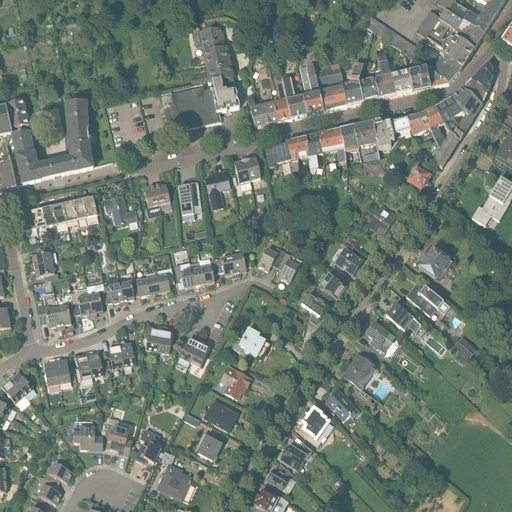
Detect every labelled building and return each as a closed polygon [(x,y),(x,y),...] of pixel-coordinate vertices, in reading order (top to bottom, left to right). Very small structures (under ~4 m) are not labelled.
[(440,0),(437,6),(445,11),(448,13),(449,14),(453,7),(440,0)] [(477,8),(484,13),(495,20),(506,3),(501,0),(472,0),(480,5),(477,8)] [(449,14),(484,37),(495,20),(484,13),(477,8),(475,11),(478,13),(476,18),(454,5),(453,7),(449,14)] [(426,39),(429,41),(435,45),(437,46),(443,41),(442,40),(449,29),(458,38),(455,41),(451,38),(448,40),(474,53),(479,45),(484,37),(449,14),(448,13),(445,11),(439,19),(436,24),(432,30),(428,36),(426,39)] [(429,13),(426,18),(436,24),(439,19),(429,13)] [(368,26),(371,19),(365,17),(362,24),(368,26)] [(426,18),(422,24),(432,30),(436,24),(426,18)] [(372,33),(378,23),(371,19),(366,30),(372,33)] [(383,27),(382,27),(378,23),(372,33),(376,37),(383,27)] [(422,24),(418,30),(428,36),(432,30),(422,24)] [(383,27),(376,37),(381,40),(388,30),(383,27)] [(220,30),(192,35),(195,47),(200,46),(201,51),(224,46),(220,30)] [(388,30),(381,40),(386,43),(393,33),(388,30)] [(425,41),(426,39),(428,36),(418,30),(415,34),(425,41)] [(393,33),(386,43),(391,47),(398,37),(393,33)] [(511,35),(509,34),(501,45),(511,52),(511,35)] [(398,37),(391,47),(396,50),(403,40),(398,37)] [(403,40),(396,50),(401,53),(408,43),(403,40)] [(451,48),(443,61),(450,66),(448,68),(459,75),(474,53),(448,40),(445,42),(443,41),(437,46),(442,50),(445,45),(451,48)] [(408,43),(401,53),(406,57),(413,47),(408,43)] [(424,49),(430,53),(434,47),(428,43),(424,49)] [(224,46),(201,51),(207,74),(229,69),(224,46)] [(413,47),(406,57),(412,61),(418,51),(413,47)] [(246,58),(252,61),(256,50),(249,48),(246,58)] [(436,57),(430,53),(424,49),(423,48),(413,62),(420,66),(427,70),(426,71),(432,74),(439,81),(448,87),(449,86),(455,80),(459,75),(448,68),(450,66),(443,61),(441,60),(435,69),(431,66),(436,57)] [(382,82),(375,84),(379,102),(395,99),(387,64),(385,57),(383,51),(376,53),(377,59),(382,82)] [(282,62),(275,60),(272,72),(279,106),(273,107),(277,126),(291,122),(280,77),(279,72),(282,62)] [(268,61),(265,71),(269,92),(274,90),(269,70),(272,62),(268,61)] [(364,64),(356,62),(350,87),(351,89),(342,91),(346,109),(346,110),(363,106),(359,88),(361,79),(364,64)] [(412,95),(408,76),(397,79),(393,62),(387,64),(395,99),(412,95)] [(349,64),(338,67),(340,74),(347,72),(349,64)] [(323,115),(346,110),(346,109),(342,91),(341,91),(342,84),(337,65),(331,67),(332,71),(314,75),(323,115)] [(485,68),(471,83),(483,93),(484,94),(487,95),(492,81),(491,80),(489,78),(491,76),(492,73),(492,72),(492,71),(488,67),(488,66),(485,66),(485,68)] [(307,98),(303,100),(307,119),(316,117),(323,115),(314,75),(313,67),(306,69),(307,69),(299,71),(304,93),(310,91),(312,97),(307,98)] [(192,89),(202,88),(208,86),(232,82),(229,69),(207,74),(208,79),(200,81),(199,79),(190,80),(192,89)] [(265,71),(258,72),(263,93),(269,92),(265,71)] [(363,71),(361,79),(373,82),(375,74),(363,71)] [(426,71),(426,72),(430,91),(448,87),(439,81),(432,74),(426,71)] [(426,72),(408,76),(412,95),(413,95),(430,92),(430,91),(426,72)] [(289,75),(280,77),(291,122),(291,123),(307,119),(303,100),(295,102),(290,81),(289,75)] [(239,111),(232,82),(208,86),(208,90),(211,89),(216,115),(219,115),(239,111)] [(471,83),(462,93),(482,108),(487,97),(487,95),(484,94),(483,93),(471,83)] [(363,106),(379,102),(375,84),(359,88),(363,106)] [(208,86),(202,88),(202,91),(188,94),(195,130),(221,124),(219,115),(216,115),(211,89),(208,90),(208,86)] [(463,116),(466,119),(471,125),(481,108),(482,108),(462,93),(451,102),(463,116)] [(171,95),(161,97),(163,109),(160,114),(165,117),(168,135),(195,130),(188,94),(171,97),(171,95)] [(253,102),(247,103),(254,131),(277,126),(273,107),(255,111),(253,102)] [(451,102),(435,111),(445,130),(447,132),(450,136),(453,140),(460,128),(460,127),(458,130),(452,123),(463,116),(451,102)] [(54,179),(51,166),(38,169),(35,157),(34,157),(28,130),(30,129),(24,104),(6,108),(6,110),(13,136),(13,137),(12,137),(16,157),(10,159),(0,160),(0,174),(4,192),(23,187),(23,188),(41,183),(54,180),(54,179),(54,178),(54,179)] [(75,175),(93,171),(90,151),(87,124),(87,107),(66,108),(70,162),(59,164),(62,177),(62,178),(75,175)] [(0,138),(13,136),(6,110),(0,111),(0,138)] [(439,151),(445,143),(441,133),(438,134),(437,131),(443,128),(445,130),(435,111),(435,112),(435,111),(425,116),(423,117),(430,132),(430,131),(436,144),(439,150),(439,151)] [(413,138),(422,135),(430,132),(423,117),(407,121),(411,132),(410,132),(410,133),(411,133),(413,138)] [(466,119),(460,127),(460,128),(453,140),(457,143),(459,144),(471,125),(466,119)] [(411,132),(407,121),(390,125),(391,125),(392,135),(392,136),(393,137),(393,135),(400,133),(400,135),(410,133),(410,132),(411,132)] [(382,124),(373,126),(377,146),(378,146),(379,151),(391,148),(390,144),(394,143),(393,137),(392,136),(392,135),(391,125),(382,127),(382,124)] [(360,150),(377,146),(373,126),(372,126),(365,128),(356,130),(360,150)] [(344,156),(345,165),(346,165),(345,156),(359,153),(358,151),(360,150),(356,130),(353,130),(340,133),(344,152),(344,156)] [(319,137),(323,157),(338,154),(339,166),(345,165),(344,156),(344,152),(340,133),(326,135),(319,137)] [(450,136),(445,143),(439,151),(432,164),(442,171),(459,144),(457,143),(453,140),(450,136)] [(497,158),(511,167),(511,137),(509,136),(506,140),(507,141),(497,158)] [(317,159),(323,157),(319,137),(318,137),(306,140),(305,140),(305,141),(308,160),(309,160),(311,177),(316,176),(315,171),(318,170),(317,159)] [(290,165),(290,167),(298,165),(297,163),(308,160),(305,141),(293,144),(293,143),(288,145),(290,164),(290,165)] [(274,168),(290,165),(290,164),(288,145),(264,150),(264,152),(265,153),(263,154),(265,164),(268,173),(275,171),(274,168)] [(379,161),(378,154),(375,155),(362,158),(364,165),(379,161)] [(245,165),(250,184),(261,182),(256,162),(245,165)] [(396,167),(397,168),(396,169),(390,163),(387,166),(393,172),(393,171),(397,175),(401,171),(400,170),(403,166),(400,163),(396,167)] [(509,186),(511,181),(511,176),(500,169),(491,164),(491,165),(487,172),(486,172),(495,178),(501,181),(509,186)] [(239,187),(250,184),(245,165),(234,167),(239,187)] [(408,184),(413,186),(421,192),(424,188),(425,188),(426,188),(427,188),(427,187),(428,187),(428,186),(429,185),(428,184),(428,183),(427,182),(430,178),(422,173),(416,170),(408,184)] [(218,179),(206,182),(209,196),(210,196),(213,213),(223,210),(219,194),(229,192),(225,175),(218,177),(218,179)] [(384,179),(380,184),(386,188),(390,183),(384,179)] [(511,201),(511,188),(509,186),(501,181),(482,211),(479,209),(472,220),(485,228),(491,218),(499,223),(511,201)] [(187,186),(188,187),(177,189),(181,217),(193,215),(201,214),(197,185),(187,186)] [(392,185),(388,194),(395,198),(400,189),(392,185)] [(169,200),(166,188),(162,189),(161,187),(155,188),(160,208),(164,207),(162,201),(169,200)] [(104,198),(102,188),(95,190),(97,200),(98,204),(105,202),(104,198)] [(148,192),(144,193),(147,205),(154,203),(155,209),(160,208),(155,188),(148,190),(148,192)] [(93,200),(82,203),(86,221),(88,227),(98,225),(97,218),(93,200)] [(126,216),(122,200),(104,204),(107,215),(113,213),(116,228),(136,224),(134,214),(126,216)] [(72,205),(77,223),(86,221),(82,203),(72,205)] [(62,208),(66,225),(77,223),(72,205),(62,208)] [(52,210),(56,228),(66,225),(62,208),(52,210)] [(42,212),(46,230),(56,228),(52,210),(42,212)] [(395,220),(387,214),(381,210),(369,225),(376,229),(384,235),(395,220)] [(32,215),(36,232),(46,230),(42,212),(32,215)] [(21,217),(26,235),(36,232),(32,215),(21,217)] [(52,249),(38,252),(39,257),(32,259),(33,266),(32,266),(30,268),(31,270),(52,266),(50,255),(53,255),(52,249)] [(257,269),(268,275),(273,265),(279,268),(286,255),(276,250),(273,255),(267,251),(257,269)] [(334,265),(345,272),(353,278),(363,264),(355,258),(350,255),(345,252),(345,251),(334,265)] [(419,270),(427,276),(435,283),(439,285),(448,273),(447,272),(452,265),(449,263),(433,251),(419,270)] [(127,262),(126,252),(117,253),(118,263),(127,262)] [(279,281),(289,286),(299,269),(293,265),(295,261),(286,255),(279,268),(284,271),(279,281)] [(246,270),(251,269),(248,256),(232,259),(236,280),(239,279),(240,277),(240,276),(246,274),(246,270)] [(224,275),(225,279),(232,277),(232,279),(234,280),(236,280),(232,259),(216,262),(218,271),(219,276),(224,275)] [(216,262),(215,262),(210,263),(209,261),(199,263),(200,265),(201,271),(204,287),(215,285),(213,277),(219,276),(218,271),(216,262)] [(174,269),(177,286),(183,284),(184,291),(194,289),(190,267),(190,265),(174,269)] [(200,265),(190,267),(194,289),(204,287),(201,271),(200,265)] [(52,266),(31,270),(31,273),(33,274),(35,274),(36,281),(44,279),(45,285),(59,282),(58,276),(54,277),(52,266)] [(157,280),(160,296),(170,294),(169,287),(174,286),(171,271),(156,274),(157,280)] [(323,293),(329,297),(337,303),(338,302),(339,302),(341,299),(341,297),(346,291),(341,287),(340,285),(332,279),(329,277),(323,285),(327,288),(323,293)] [(157,280),(147,282),(150,298),(160,296),(157,280)] [(147,282),(136,284),(139,298),(140,300),(150,298),(147,282)] [(120,286),(124,308),(127,307),(128,305),(128,303),(135,302),(134,299),(139,298),(136,284),(131,285),(131,284),(120,286)] [(103,286),(104,292),(107,306),(112,305),(113,306),(120,305),(120,307),(122,308),(124,308),(120,286),(109,289),(108,285),(103,286)] [(87,293),(93,320),(95,320),(96,317),(96,316),(103,314),(101,307),(107,306),(104,292),(103,286),(86,289),(86,291),(87,293)] [(443,305),(433,296),(425,290),(422,293),(418,289),(406,305),(428,323),(437,312),(444,317),(450,310),(443,305)] [(71,297),(72,304),(75,318),(81,317),(81,319),(88,318),(88,319),(90,321),(93,320),(87,293),(86,291),(76,293),(77,295),(71,297)] [(498,300),(492,296),(487,303),(492,307),(498,300)] [(308,343),(326,318),(325,317),(324,317),(323,316),(327,310),(319,304),(309,297),(302,307),(314,315),(308,333),(305,342),(305,343),(306,344),(307,344),(308,343)] [(49,309),(43,310),(42,303),(35,305),(36,311),(40,328),(48,326),(49,331),(56,329),(57,331),(59,333),(61,332),(57,311),(50,312),(49,309)] [(68,309),(57,311),(61,332),(63,331),(65,329),(64,328),(71,326),(70,319),(75,318),(72,304),(67,305),(68,309)] [(386,319),(398,329),(404,334),(409,328),(415,329),(419,325),(417,324),(396,306),(386,319)] [(0,310),(0,322),(9,321),(6,311),(0,313),(0,310)] [(0,339),(12,337),(9,321),(0,322),(0,341),(0,339)] [(389,337),(383,332),(374,326),(366,337),(367,337),(372,341),(373,342),(371,346),(379,352),(385,343),(390,346),(394,340),(389,337)] [(238,339),(234,348),(257,360),(261,353),(264,355),(269,347),(260,342),(258,341),(261,337),(249,330),(243,341),(238,339)] [(146,352),(158,354),(162,333),(150,331),(146,352)] [(162,333),(158,354),(169,356),(173,335),(162,333)] [(180,359),(190,364),(200,345),(189,340),(180,359)] [(468,362),(476,353),(462,340),(454,348),(468,362)] [(300,343),(297,347),(299,349),(307,354),(310,350),(302,344),(300,343)] [(200,345),(190,364),(201,369),(210,351),(200,345)] [(131,346),(119,348),(124,369),(135,367),(131,346)] [(119,348),(108,350),(112,372),(124,369),(119,348)] [(467,362),(459,354),(454,360),(462,367),(467,362)] [(99,356),(88,359),(92,380),(103,378),(99,356)] [(349,384),(362,393),(377,372),(358,358),(343,379),(349,384)] [(92,380),(88,359),(76,361),(78,372),(79,376),(80,382),(92,380)] [(67,363),(55,365),(54,365),(58,386),(70,384),(67,363)] [(54,365),(44,367),(47,388),(58,386),(54,365)] [(251,382),(242,378),(228,370),(220,385),(226,388),(223,395),(229,398),(237,402),(241,395),(239,394),(242,388),(247,390),(251,382)] [(19,375),(10,382),(24,398),(33,391),(19,375)] [(10,382),(1,390),(15,406),(24,398),(10,382)] [(377,404),(362,393),(349,384),(344,391),(368,416),(377,404)] [(359,414),(338,393),(325,405),(332,413),(331,413),(336,418),(337,418),(343,425),(350,418),(352,421),(359,414)] [(19,408),(24,413),(32,406),(28,400),(19,408)] [(0,417),(6,421),(12,410),(0,404),(0,417)] [(203,421),(220,430),(229,434),(238,417),(229,413),(212,404),(203,421)] [(306,440),(318,449),(322,444),(325,440),(321,437),(328,427),(319,421),(320,419),(313,414),(305,426),(305,427),(305,426),(312,431),(306,440)] [(187,416),(184,422),(196,429),(199,423),(187,416)] [(121,457),(128,459),(132,444),(127,443),(130,431),(115,427),(114,434),(111,433),(108,443),(111,444),(109,451),(122,454),(121,457)] [(74,430),(73,446),(80,446),(80,452),(90,452),(90,450),(103,450),(103,439),(95,439),(95,430),(74,430)] [(154,465),(161,451),(155,448),(160,439),(146,432),(140,444),(144,446),(142,449),(140,453),(135,462),(142,465),(144,461),(154,465)] [(352,434),(348,438),(354,444),(358,440),(352,434)] [(192,453),(197,455),(203,459),(212,463),(212,462),(216,454),(217,454),(220,447),(212,443),(207,441),(209,438),(204,436),(198,446),(196,445),(192,453)] [(0,437),(0,449),(10,449),(10,441),(3,441),(2,438),(0,437)] [(280,463),(288,469),(295,474),(301,464),(303,461),(306,463),(312,453),(302,445),(297,453),(290,448),(284,457),(282,455),(278,461),(281,462),(280,463)] [(0,461),(11,460),(10,449),(0,449),(0,461)] [(164,454),(161,461),(171,466),(175,459),(164,454)] [(48,470),(43,480),(55,486),(58,481),(67,486),(72,475),(55,466),(51,472),(48,470)] [(288,474),(289,471),(280,466),(276,473),(274,472),(271,477),(269,476),(266,482),(268,482),(267,484),(282,493),(288,496),(295,484),(290,481),(292,478),(288,474)] [(157,491),(173,499),(182,503),(189,487),(190,487),(191,484),(190,484),(192,482),(182,477),(184,473),(169,467),(157,491)] [(52,492),(55,486),(43,480),(42,479),(39,485),(41,486),(39,490),(42,492),(38,499),(56,508),(62,497),(52,492)] [(279,498),(277,502),(261,493),(254,507),(262,511),(284,511),(289,505),(279,498)]
